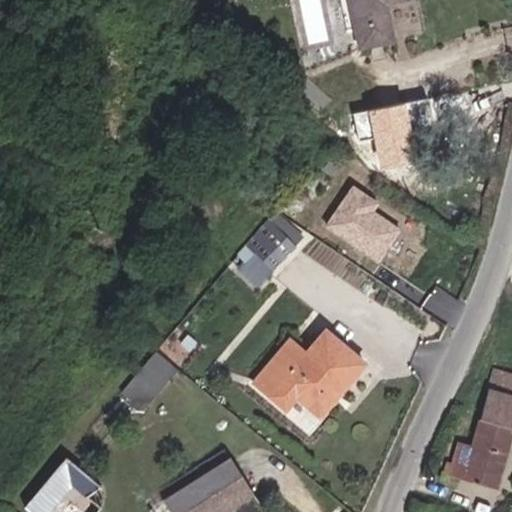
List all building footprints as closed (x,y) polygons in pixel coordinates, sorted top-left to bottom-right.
[(403,0),(362,0),(373,46),(401,41),(395,2),(403,0)] [(407,104),(370,112),(381,167),(419,160),(407,104)] [(352,186),(324,227),(377,263),(401,229),(372,209),(377,203),(352,186)] [(257,287),(307,238),(280,210),(230,259),(257,287)] [(454,321),(462,300),(443,293),(435,314),(454,321)] [(333,413),(379,359),(338,325),(316,351),(300,337),(263,378),(280,393),(297,408),(310,394),(333,413)] [(146,409),(180,368),(157,348),(122,390),(146,409)] [(511,371),(498,368),(491,395),(480,441),(473,439),(467,461),(455,458),(451,472),(505,485),(511,456),(511,371)] [(56,511),(75,485),(94,498),(106,481),(68,455),(32,508),(36,511),(56,511)] [(235,511),(263,494),(238,455),(170,501),(176,511),(235,511)]
